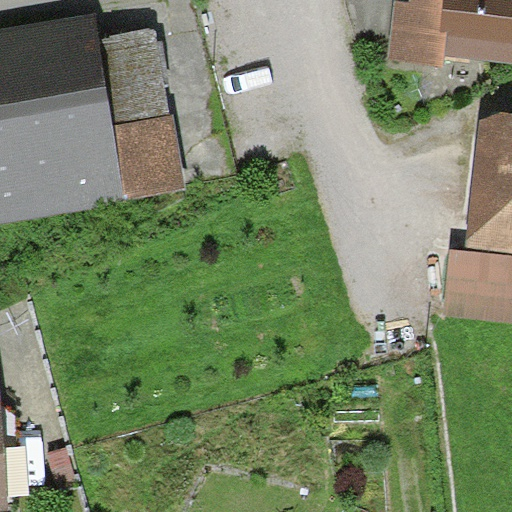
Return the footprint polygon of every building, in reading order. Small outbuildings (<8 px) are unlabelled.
[(511,66),(511,0),(413,0),(412,7),(396,5),(389,64),(443,70),(444,58),(511,66)] [(0,225),(124,204),(96,43),(92,18),(0,32),(0,225)] [(96,43),(124,204),(191,194),(175,115),(171,115),(155,31),(96,43)] [(511,119),(487,116),(472,248),(511,252),(511,119)] [(511,266),(445,261),(440,317),(511,323),(511,266)] [(0,511),(10,511),(4,374),(0,374),(0,511)]
